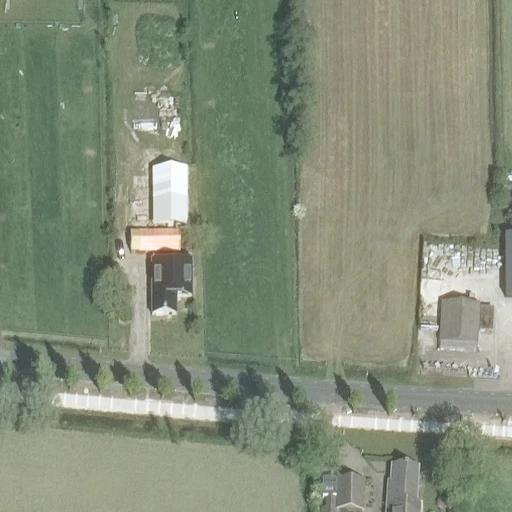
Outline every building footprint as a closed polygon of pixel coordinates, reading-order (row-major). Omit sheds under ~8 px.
[(182,173),(150,174),(150,230),(182,229),(182,173)] [(511,237),(501,237),(502,297),(511,297),(511,237)] [(175,299),(179,299),(190,299),(190,275),(190,260),(151,261),(151,274),(151,317),(175,317),(175,299)] [(476,347),(477,307),(441,305),(439,345),(476,347)] [(414,507),(417,470),(391,468),(389,493),(386,492),(384,511),(418,511),(419,507),(414,507)] [(362,511),(364,481),(335,480),(335,483),(322,483),(322,499),(324,499),(324,509),(320,509),(319,511),(333,511),(334,511),(339,511),(362,511)]
